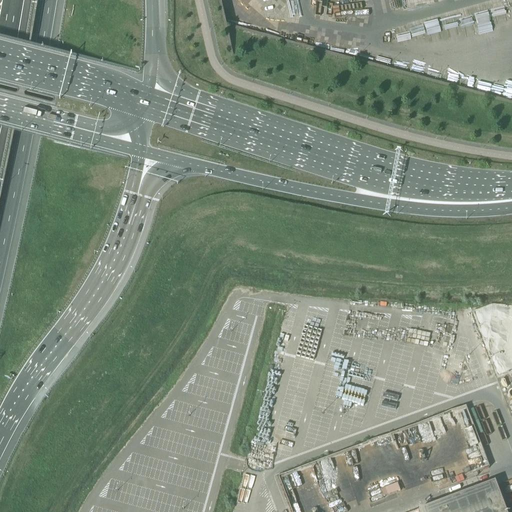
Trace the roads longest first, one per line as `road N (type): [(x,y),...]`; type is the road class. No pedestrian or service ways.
road 1 (secondary): [(511,190),(427,186),(148,100)]
road 2 (secondary): [(146,152),(406,208),(511,209)]
road 3 (motorway): [(0,429),(118,253),(146,152)]
road 4 (motorway): [(0,258),(50,0)]
road 5 (primary): [(148,100),(0,61)]
road 6 (primary): [(0,112),(146,152)]
road 7 (unknown): [(511,41),(453,55),(371,40)]
